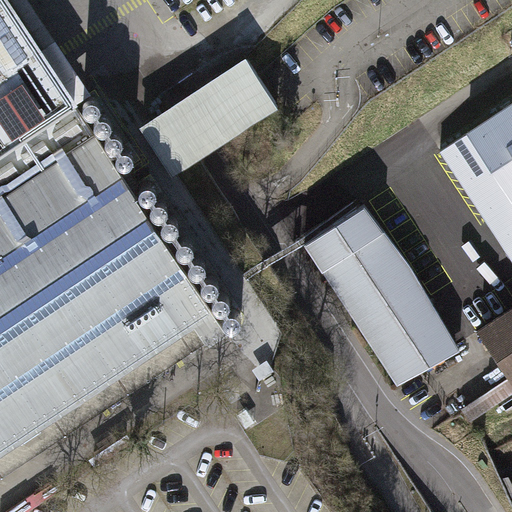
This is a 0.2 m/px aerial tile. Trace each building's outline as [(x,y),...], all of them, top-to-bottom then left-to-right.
[(0,0),(0,172),(85,115),(48,50),(14,0),(0,0)] [(32,0),(14,0),(48,50),(61,41),(32,0)] [(248,50),(138,123),(172,174),(209,150),(282,101),(248,50)] [(102,116),(100,113),(102,111),(103,107),(101,103),(98,100),(93,99),(89,100),(86,104),(85,108),(87,112),(90,115),(95,116),(96,116),(99,119),(97,121),(96,125),(98,129),(101,132),(106,133),(108,132),(110,135),(108,139),(108,143),(109,146),(112,149),(116,150),(119,149),(121,151),(120,153),(119,158),(120,162),(124,165),(128,166),(132,164),(135,161),(136,156),(135,152),(131,149),(127,148),(125,149),(123,146),(124,143),(124,140),(123,136),(121,134),(118,133),(113,133),(111,130),(113,128),(114,124),(112,120),(109,117),(104,116),(102,116)] [(511,200),(511,313),(483,333),(511,375),(511,105),(468,135),(511,200)] [(215,347),(234,335),(85,115),(0,172),(0,466),(203,330),(211,342),(215,347)] [(163,215),(169,224),(168,226),(167,230),(168,234),(172,237),(176,238),(178,237),(182,243),(180,245),(179,249),(181,254),(184,256),(189,257),(191,256),(195,262),(193,264),(192,268),(194,272),(197,275),(202,276),(204,275),(206,278),(204,280),(203,285),(205,290),(208,293),(212,294),(216,293),(217,296),(216,298),(215,302),(216,307),(220,310),(224,310),(227,310),(228,311),(226,313),(226,318),(227,322),(230,325),(235,326),(239,324),(242,321),(243,316),(241,312),(238,309),(234,309),(232,309),(230,307),(231,304),(232,302),(230,297),(228,294),(224,293),(221,293),(219,290),(221,288),(221,284),(219,279),(216,276),(212,275),(209,276),(208,273),(209,271),(210,267),(208,262),(205,259),(200,259),(199,259),(195,254),(196,252),(197,248),(195,244),(192,241),(188,240),(186,240),(182,235),(183,233),(184,229),(183,224),(179,221),(175,221),(173,221),(167,212),(168,211),(169,206),(168,202),(164,199),(160,198),(158,199),(156,196),(158,194),(158,190),(157,186),(153,183),(149,182),(145,183),(142,187),(141,191),(142,195),(146,198),(150,199),(152,199),(154,202),(153,203),(152,208),(153,212),(157,215),(161,216),(163,215)] [(371,206),(308,246),(399,391),(465,351),(371,206)] [(0,483),(211,342),(203,330),(0,466),(0,483)]
